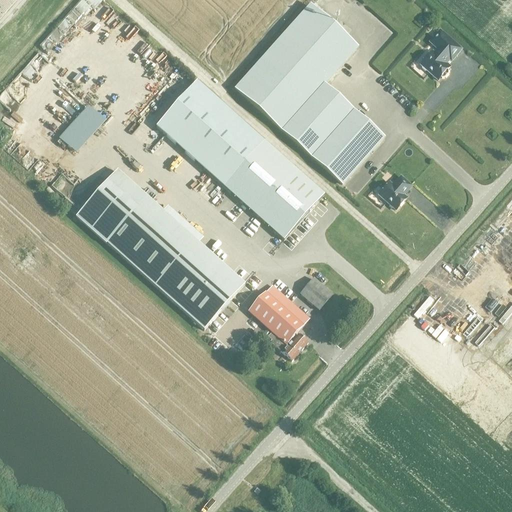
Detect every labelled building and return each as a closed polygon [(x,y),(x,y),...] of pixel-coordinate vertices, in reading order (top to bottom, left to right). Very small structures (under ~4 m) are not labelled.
[(73,24),(77,28),(103,0),(82,0),(61,23),(68,30),(73,24)] [(237,92),(342,185),(383,140),(323,87),(356,49),(311,9),(237,92)] [(447,72),(450,68),(446,65),(450,61),(452,62),(462,51),(441,32),(431,44),(439,51),(435,55),(433,53),(421,66),(422,67),(422,70),(425,72),(428,72),(438,81),(441,78),(442,79),(445,79),(448,75),(448,72),(447,72)] [(162,68),(170,60),(147,38),(140,46),(162,68)] [(324,197),(264,143),(196,83),(156,128),(223,189),(284,242),(324,197)] [(91,106),(59,140),(75,154),(107,120),(91,106)] [(244,286),(117,172),(81,213),(78,210),(74,215),(77,217),(76,218),(204,332),(244,286)] [(411,187),(400,178),(393,187),(390,185),(379,197),(395,211),(406,199),(402,195),(404,192),(405,194),(411,187)] [(319,312),(332,297),(314,281),(301,296),(319,312)] [(292,363),(308,344),(298,336),(292,343),(290,342),(310,320),(272,287),(249,314),(272,334),(268,338),(272,342),(270,344),(292,363)]
